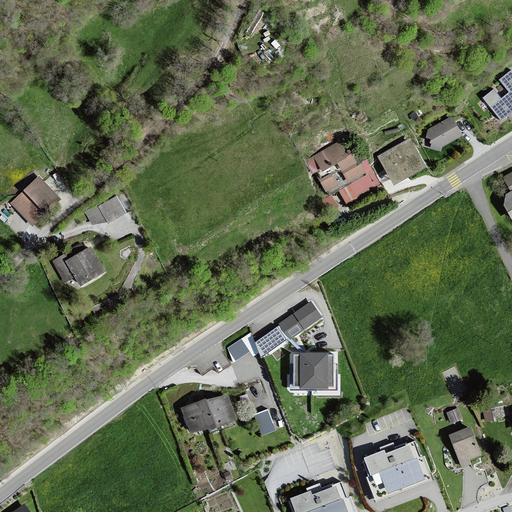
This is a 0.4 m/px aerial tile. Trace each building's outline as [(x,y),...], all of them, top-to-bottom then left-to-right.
[(510,93),(492,107),(502,120),(511,112),(511,71),(500,80),(510,93)] [(453,116),(428,129),(426,137),(432,140),(430,150),(441,152),(441,149),(464,137),(464,135),(453,116)] [(425,167),(410,139),(379,156),(394,184),(425,167)] [(345,152),(340,143),(307,161),(313,173),(316,171),(329,194),(339,189),(346,201),(378,183),(361,152),(351,157),(348,150),(345,152)] [(511,173),(502,179),(511,192),(511,191),(511,173)] [(40,176),(11,204),(32,227),(62,199),(40,176)] [(84,212),(92,225),(106,224),(126,214),(116,197),(98,208),(84,212)] [(68,254),(84,246),(81,241),(66,249),(68,254)] [(92,246),(57,266),(72,291),(107,271),(92,246)] [(310,304),(279,325),(290,341),(321,319),(310,304)] [(335,353),(288,355),(290,391),(337,389),(335,353)] [(205,399),(180,409),(190,435),(238,420),(227,395),(205,399)] [(255,411),(262,432),(276,428),(268,407),(255,411)] [(471,428),(449,436),(460,465),(482,457),(471,428)] [(428,478),(414,443),(366,462),(380,497),(428,478)] [(288,501),(292,511),(353,511),(342,481),(288,501)]
